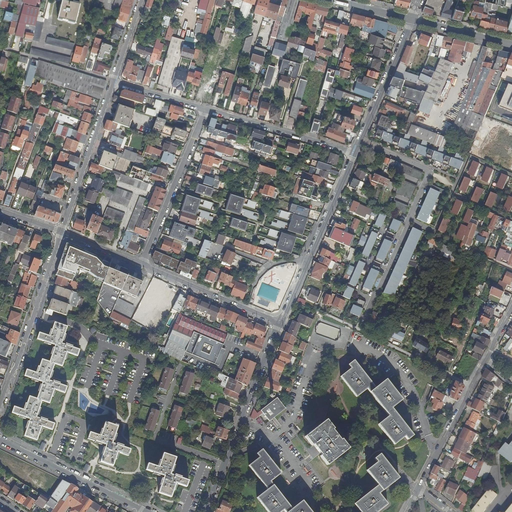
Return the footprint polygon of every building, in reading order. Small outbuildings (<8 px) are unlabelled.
[(115,0),(112,11),(119,13),(121,5),(123,1),(122,0),(115,0)] [(147,0),(144,10),(150,12),(151,8),(153,0),(147,0)] [(201,0),(199,8),(206,11),(207,9),(209,0),(201,0)] [(209,0),(207,9),(206,11),(206,13),(205,15),(210,17),(214,0),(209,0)] [(252,3),(256,4),(257,0),(242,0),(238,16),(248,18),(252,3)] [(254,12),(264,15),(268,0),(257,0),(256,4),(254,12)] [(276,0),(268,0),(264,15),(276,19),(277,14),(280,6),(276,5),(278,0),(276,0)] [(275,21),(268,45),(274,47),(275,42),(276,38),(288,41),(289,37),(294,21),(297,10),(300,1),(296,0),(281,0),(280,6),(277,14),(276,19),(276,20),(275,21)] [(395,0),(394,5),(407,8),(410,0),(395,0)] [(432,0),(430,4),(426,2),(422,12),(425,13),(441,17),(443,8),(444,7),(446,1),(444,0),(432,0)] [(451,0),(446,0),(446,1),(444,7),(443,8),(441,17),(447,18),(450,11),(448,10),(451,0)] [(474,0),(471,16),(481,18),(485,2),(485,0),(474,0)] [(495,0),(494,4),(496,4),(498,5),(500,6),(500,7),(502,7),(502,6),(510,9),(511,3),(506,2),(506,0),(495,0)] [(80,5),(62,1),(58,19),(75,23),(80,5)] [(305,27),(311,28),(311,27),(313,21),(315,13),(317,5),(300,1),(297,10),(294,21),(299,22),(302,11),(304,11),(303,13),(305,13),(309,14),(305,27)] [(498,5),(496,4),(494,4),(485,2),(481,18),(479,26),(506,32),(509,22),(491,18),(492,14),(488,13),(489,11),(491,11),(491,9),(497,10),(498,5)] [(115,28),(124,31),(128,20),(132,8),(121,5),(119,13),(115,28)] [(322,24),(324,24),(326,18),(329,8),(317,5),(315,13),(321,14),(322,15),(324,15),(322,20),(323,20),(322,24)] [(23,8),(18,24),(26,25),(36,27),(36,26),(37,22),(38,17),(39,11),(23,8)] [(464,12),(455,9),(454,12),(452,15),(462,18),(464,12)] [(327,32),(337,35),(338,32),(340,24),(344,12),(339,11),(337,18),(338,18),(337,23),(331,21),(331,20),(331,19),(326,18),(324,24),(322,30),(326,31),(325,33),(327,33),(327,32)] [(396,25),(352,14),(350,24),(363,27),(363,25),(372,28),(371,34),(368,43),(381,48),(384,39),(386,31),(397,34),(398,29),(396,25)] [(18,16),(13,15),(12,17),(11,22),(12,22),(9,34),(12,35),(11,36),(13,37),(18,16)] [(171,17),(164,15),(163,19),(161,24),(168,26),(169,23),(169,21),(171,17)] [(206,33),(211,17),(209,17),(210,17),(205,15),(204,19),(200,32),(206,33)] [(38,42),(43,23),(42,23),(37,22),(36,26),(36,27),(32,41),(38,42)] [(24,33),(25,32),(26,25),(18,24),(15,38),(23,39),(24,33)] [(342,39),(345,40),(346,36),(349,27),(340,24),(338,32),(345,34),(344,35),(343,35),(342,39)] [(28,43),(32,44),(32,41),(36,27),(26,25),(25,32),(24,33),(26,33),(25,38),(25,41),(28,41),(28,43)] [(173,33),(174,28),(170,26),(169,26),(166,37),(169,37),(168,40),(171,41),(172,37),(172,35),(173,33)] [(314,28),(311,27),(311,28),(307,41),(307,42),(305,47),(316,51),(317,48),(318,45),(313,43),(318,29),(314,28)] [(124,31),(115,28),(112,37),(111,39),(115,40),(115,39),(118,40),(120,35),(122,36),(124,31)] [(184,41),(183,47),(190,49),(195,50),(195,49),(196,44),(199,35),(195,34),(193,41),(185,38),(184,41)] [(432,38),(423,34),(419,43),(428,47),(432,38)] [(429,50),(433,51),(436,41),(438,35),(433,34),(432,36),(434,37),(429,50)] [(253,36),(246,39),(240,56),(246,58),(253,36)] [(75,44),(53,38),(47,37),(45,44),(73,50),(75,44)] [(171,41),(157,85),(170,89),(176,70),(178,62),(181,51),(183,47),(184,41),(175,38),(172,37),(171,41)] [(295,38),(289,37),(288,41),(287,45),(287,46),(292,47),(298,49),(301,40),(301,39),(295,37),(295,38)] [(446,48),(451,50),(452,47),(454,39),(445,37),(443,43),(447,44),(446,48)] [(98,54),(102,40),(96,38),(91,52),(98,54)] [(454,39),(452,47),(465,50),(467,42),(454,39)] [(298,51),(303,52),(305,47),(307,42),(301,40),(298,49),(298,51)] [(146,72),(143,80),(142,83),(146,85),(151,70),(152,71),(154,63),(161,65),(163,62),(158,61),(163,45),(160,44),(157,44),(158,42),(156,41),(153,50),(151,57),(146,72)] [(84,61),(85,59),(88,47),(89,43),(85,42),(81,55),(79,62),(84,63),(84,61)] [(287,45),(275,42),(274,47),(272,54),(283,57),(285,53),(287,46),(287,45)] [(448,60),(450,61),(460,63),(462,56),(467,57),(471,56),(474,44),(467,42),(465,50),(452,47),(451,50),(448,58),(448,60)] [(109,54),(111,47),(108,45),(102,43),(98,57),(103,59),(105,52),(109,54)] [(137,52),(151,57),(153,50),(147,47),(139,45),(137,52)] [(266,50),(254,46),(252,53),(253,53),(264,57),(266,50)] [(345,46),(339,66),(350,70),(351,66),(349,65),(351,59),(352,55),(354,49),(345,46)] [(461,108),(477,114),(478,111),(490,84),(492,85),(499,71),(498,70),(493,69),(491,69),(483,67),(484,62),(486,57),(487,52),(490,48),(483,46),(478,62),(471,79),(461,107),(461,108)] [(309,58),(313,60),(315,55),(316,51),(305,47),(303,52),(303,53),(310,56),(309,58)] [(386,50),(375,47),(372,55),(383,58),(386,50)] [(71,58),(31,48),(29,54),(69,64),(71,58)] [(332,53),(320,48),(317,48),(316,51),(326,55),(331,57),(332,53)] [(199,50),(195,49),(195,50),(193,54),(192,57),(191,62),(195,63),(199,50)] [(501,61),(505,62),(508,62),(511,53),(500,50),(496,61),(495,63),(493,69),(498,70),(499,67),(503,68),(504,63),(501,62),(501,61)] [(186,64),(190,65),(191,62),(192,57),(193,54),(189,53),(181,51),(178,62),(186,64)] [(401,61),(408,64),(411,56),(411,54),(405,51),(401,61)] [(81,55),(74,53),(72,61),(79,63),(79,62),(81,55)] [(259,72),(264,57),(253,53),(248,69),(259,72)] [(27,64),(29,57),(20,55),(18,62),(27,64)] [(367,60),(369,61),(372,62),(371,67),(378,70),(381,61),(368,57),(367,60)] [(450,61),(448,60),(446,60),(445,59),(440,58),(435,71),(429,86),(426,92),(425,95),(434,99),(450,61)] [(300,63),(283,59),(279,73),(283,74),(284,69),(289,71),(288,74),(291,75),(290,78),(295,79),(300,63)] [(320,61),(315,59),(312,66),(316,67),(315,69),(318,70),(318,68),(322,69),(323,64),(320,63),(320,61)] [(25,85),(31,87),(33,78),(34,76),(38,62),(33,60),(31,66),(31,65),(25,85)] [(56,84),(100,99),(102,94),(92,91),(93,86),(74,80),(76,72),(53,65),(39,60),(38,62),(34,76),(56,84)] [(128,60),(125,70),(123,75),(127,76),(126,79),(127,80),(128,78),(130,73),(132,65),(133,61),(128,60)] [(408,64),(401,61),(394,77),(398,78),(399,78),(403,79),(405,73),(408,64)] [(467,78),(471,79),(478,62),(474,61),(467,78)] [(104,69),(110,71),(111,67),(96,62),(93,73),(100,75),(101,74),(102,74),(104,69)] [(175,90),(179,77),(180,75),(180,72),(183,73),(182,75),(185,76),(186,77),(190,65),(186,64),(178,62),(176,70),(177,70),(171,88),(175,90)] [(505,62),(504,63),(503,68),(499,67),(498,70),(499,71),(504,72),(505,72),(508,64),(508,62),(505,62)] [(511,65),(508,64),(505,72),(504,72),(501,78),(503,79),(507,80),(511,81),(511,65)] [(128,78),(131,79),(132,80),(135,80),(136,78),(143,80),(146,72),(139,69),(139,68),(132,65),(130,73),(128,78)] [(185,80),(192,82),(195,71),(196,67),(194,66),(190,65),(186,77),(185,80)] [(275,68),(268,66),(264,80),(263,82),(262,85),(269,87),(275,68)] [(419,78),(419,80),(424,82),(424,84),(429,86),(435,71),(430,69),(429,71),(424,68),(419,78)] [(339,72),(336,70),(335,72),(334,74),(347,78),(349,72),(341,69),(339,72)] [(376,79),(378,72),(369,69),(366,75),(376,79)] [(318,101),(326,103),(327,100),(328,96),(331,87),(334,74),(335,72),(327,70),(318,101)] [(195,71),(192,82),(199,84),(202,74),(202,73),(195,71)] [(225,94),(228,96),(235,75),(224,71),(223,71),(219,83),(222,85),(225,76),(230,77),(225,94)] [(490,84),(478,111),(485,114),(500,79),(501,78),(504,72),(499,71),(492,85),(490,84)] [(86,75),(76,72),(74,80),(93,86),(104,89),(106,81),(101,79),(101,80),(86,75)] [(405,73),(403,79),(405,80),(412,82),(417,83),(419,80),(419,78),(405,73)] [(290,79),(281,76),(278,85),(287,88),(290,79)] [(364,77),(362,84),(375,88),(377,86),(371,84),(373,80),(364,77)] [(398,78),(394,77),(386,95),(398,100),(400,97),(408,99),(408,100),(417,104),(417,103),(420,105),(425,95),(426,92),(422,91),(422,92),(404,86),(405,80),(403,79),(399,78),(398,78)] [(289,117),(295,119),(301,101),(307,81),(301,79),(289,117)] [(32,89),(30,89),(29,92),(34,94),(35,90),(36,91),(35,95),(40,96),(42,92),(44,84),(37,82),(36,86),(33,85),(32,89)] [(353,92),(371,98),(375,89),(355,82),(355,84),(356,84),(353,92)] [(511,85),(508,84),(499,106),(511,111),(511,85)] [(92,91),(102,94),(104,89),(93,86),(92,91)] [(237,102),(245,105),(250,91),(246,90),(246,88),(242,86),(241,89),(237,102)] [(231,100),(237,102),(241,89),(235,87),(231,100)] [(340,100),(342,94),(343,91),(331,87),(328,96),(332,97),(340,100)] [(91,100),(91,98),(82,95),(80,99),(74,98),(76,93),(68,90),(63,101),(66,102),(67,99),(70,99),(68,105),(67,104),(66,106),(85,112),(90,114),(91,109),(84,106),(84,108),(72,103),(73,100),(89,105),(90,103),(91,103),(92,101),(91,100)] [(121,92),(120,97),(135,102),(136,102),(142,104),(144,97),(123,90),(121,92)] [(260,94),(254,92),(250,104),(253,105),(252,108),(255,109),(260,94)] [(361,102),(363,98),(346,92),(345,95),(354,98),(353,100),(361,102)] [(134,107),(136,102),(135,102),(120,97),(114,96),(113,101),(131,106),(134,107)] [(17,114),(21,100),(12,97),(7,111),(17,114)] [(258,113),(266,116),(270,102),(262,100),(258,113)] [(61,110),(63,105),(54,101),(52,107),(61,110)] [(164,106),(165,103),(162,102),(159,109),(159,110),(165,112),(168,112),(179,116),(182,116),(183,113),(184,110),(171,106),(170,108),(164,106)] [(398,112),(400,108),(387,103),(386,107),(389,108),(394,110),(398,112)] [(331,112),(333,107),(328,105),(326,104),(324,110),(331,112)] [(119,105),(113,122),(126,127),(128,128),(134,110),(119,105)] [(359,116),(362,108),(354,105),(351,113),(359,116)] [(45,114),(46,114),(48,109),(40,107),(34,123),(37,124),(39,125),(40,122),(42,123),(45,114)] [(147,108),(145,114),(157,117),(158,113),(159,110),(159,109),(157,109),(156,111),(147,108)] [(281,111),(272,108),(269,118),(278,121),(281,111)] [(404,110),(400,108),(398,112),(396,116),(401,118),(404,110)] [(477,114),(461,108),(454,124),(452,128),(451,131),(474,141),(484,117),(477,114)] [(89,123),(92,115),(90,114),(85,112),(82,120),(89,123)] [(177,121),(179,116),(168,112),(166,117),(177,121)] [(411,112),(407,123),(412,125),(412,124),(414,120),(416,114),(411,112)] [(80,124),(79,129),(78,130),(78,132),(85,135),(89,124),(69,117),(61,114),(59,113),(57,119),(69,123),(70,121),(76,123),(76,122),(80,124)] [(16,117),(7,114),(2,129),(11,132),(16,117)] [(334,123),(332,128),(333,129),(343,132),(345,127),(352,130),(355,121),(340,115),(336,124),(334,123)] [(382,116),(378,125),(379,125),(389,128),(390,129),(393,120),(382,116)] [(176,130),(164,126),(165,125),(166,121),(157,117),(153,129),(161,132),(161,134),(171,137),(171,138),(171,139),(172,139),(173,140),(173,139),(174,139),(184,142),(187,133),(176,129),(176,130)] [(211,119),(208,128),(220,131),(221,127),(219,126),(219,128),(215,127),(217,121),(211,119)] [(107,120),(104,130),(111,132),(114,133),(116,127),(121,128),(121,129),(125,130),(126,127),(113,122),(107,120)] [(310,132),(317,134),(320,124),(321,121),(319,120),(319,122),(313,120),(310,132)] [(405,122),(400,133),(406,134),(407,135),(408,133),(412,125),(407,123),(405,122)] [(36,127),(37,124),(34,123),(28,140),(33,142),(34,139),(32,138),(36,127)] [(55,124),(52,132),(67,138),(78,142),(84,145),(87,136),(85,135),(78,132),(55,124)] [(228,127),(222,125),(221,127),(220,131),(234,136),(237,127),(228,124),(228,127)] [(437,134),(412,124),(412,125),(408,133),(413,135),(422,138),(425,139),(433,142),(437,134)] [(19,130),(15,140),(19,142),(20,139),(23,131),(23,129),(25,126),(23,125),(21,131),(19,130)] [(332,128),(329,127),(326,133),(331,135),(330,137),(343,142),(346,134),(343,132),(333,129),(332,128)] [(460,170),(463,162),(459,160),(461,155),(457,153),(455,159),(442,154),(444,148),(440,147),(438,152),(425,147),(427,142),(424,141),(423,140),(421,146),(409,141),(411,135),(408,135),(407,135),(406,134),(404,139),(392,134),(393,130),(390,129),(389,128),(387,133),(375,128),(375,129),(372,128),(370,132),(377,134),(376,138),(460,170)] [(265,132),(253,129),(251,137),(262,140),(265,132)] [(23,131),(20,139),(24,140),(25,139),(25,138),(27,139),(29,133),(23,131)] [(9,135),(0,132),(0,133),(0,147),(5,149),(9,135)] [(123,149),(127,138),(124,137),(114,133),(111,132),(107,143),(123,149)] [(437,134),(433,142),(433,143),(441,146),(444,136),(437,134)] [(268,140),(266,146),(276,149),(277,143),(279,144),(281,138),(275,136),(276,136),(273,135),(272,138),(275,138),(274,142),(268,140)] [(75,153),(78,142),(67,138),(64,148),(75,153)] [(12,145),(21,149),(24,140),(20,139),(19,142),(15,140),(14,140),(12,145)] [(166,141),(162,151),(173,155),(177,145),(166,141)] [(207,145),(208,146),(216,148),(215,151),(220,153),(222,146),(205,141),(205,143),(208,144),(207,145)] [(30,143),(30,144),(26,143),(24,150),(31,152),(33,145),(30,143)] [(295,145),(287,143),(284,151),(297,155),(299,145),(295,144),(295,145)] [(117,157),(122,159),(123,155),(105,148),(104,151),(117,157)] [(171,165),(175,156),(173,155),(162,151),(155,148),(153,153),(163,157),(161,161),(171,165)] [(214,156),(215,151),(207,149),(204,148),(202,152),(214,156)] [(227,148),(225,154),(232,157),(234,150),(227,148)] [(27,162),(31,152),(24,150),(20,160),(23,161),(27,162)] [(125,150),(123,155),(122,159),(134,163),(137,156),(137,154),(125,150)] [(68,167),(76,169),(80,158),(73,156),(62,152),(61,151),(55,165),(62,167),(65,159),(70,161),(68,167)] [(112,170),(117,157),(104,151),(98,165),(104,167),(107,168),(111,170),(112,170)] [(339,156),(330,153),(327,163),(335,166),(339,156)] [(221,163),(222,160),(214,158),(204,155),(202,160),(204,160),(202,165),(211,168),(212,164),(217,166),(218,162),(221,163)] [(383,163),(389,164),(390,159),(385,158),(385,157),(382,155),(381,157),(385,159),(383,163)] [(140,169),(144,159),(137,156),(134,163),(133,166),(140,169)] [(388,166),(400,172),(402,165),(391,159),(389,164),(388,166)] [(19,163),(17,168),(24,170),(27,162),(23,161),(22,164),(19,163)] [(474,176),(480,164),(474,161),(469,174),(474,176)] [(327,169),(328,165),(319,162),(318,165),(314,164),(313,167),(323,171),(324,168),(327,169)] [(101,175),(104,167),(98,165),(91,163),(89,170),(92,171),(91,172),(92,173),(93,172),(94,173),(94,172),(101,175)] [(64,180),(71,183),(75,172),(62,167),(55,165),(53,170),(66,174),(64,180)] [(208,177),(212,168),(211,168),(202,165),(199,174),(205,176),(208,177)] [(400,172),(420,180),(423,174),(402,165),(400,172)] [(275,176),(276,171),(259,166),(258,171),(275,176)] [(17,167),(13,176),(14,177),(20,180),(24,170),(17,168),(17,167)] [(155,167),(153,174),(163,178),(166,179),(169,171),(159,168),(158,168),(155,167)] [(488,182),(494,170),(488,167),(482,180),(488,182)] [(317,169),(315,176),(322,178),(323,179),(326,180),(329,173),(317,169)] [(362,181),(366,173),(358,169),(354,177),(362,181)] [(108,176),(118,180),(121,174),(112,170),(111,170),(109,173),(108,176)] [(61,174),(52,171),(49,179),(53,180),(62,182),(61,174)] [(130,174),(148,180),(149,178),(131,171),(130,174)] [(118,180),(150,192),(152,186),(150,185),(129,177),(121,174),(118,180)] [(150,181),(148,180),(130,174),(129,177),(150,185),(150,181)] [(161,183),(163,178),(153,174),(151,179),(161,183)] [(503,189),(509,176),(503,174),(497,186),(503,189)] [(315,183),(326,187),(327,184),(322,182),(321,182),(322,178),(315,176),(313,175),(312,179),(308,177),(307,177),(306,181),(311,182),(315,183)] [(374,175),(373,176),(371,181),(376,183),(379,184),(383,186),(390,188),(392,183),(389,182),(388,179),(386,178),(385,179),(374,175)] [(218,189),(220,181),(218,180),(214,179),(208,177),(205,176),(203,184),(218,189)] [(14,177),(9,191),(14,193),(16,190),(14,189),(16,182),(19,183),(20,180),(14,177)] [(466,192),(471,180),(465,177),(460,190),(466,192)] [(95,178),(91,189),(93,190),(94,190),(99,192),(101,193),(102,190),(100,189),(103,180),(95,178)] [(299,178),(293,194),(297,196),(303,180),(302,179),(299,178)] [(359,188),(360,189),(363,183),(353,178),(349,187),(355,190),(356,187),(359,188)] [(395,194),(411,200),(414,194),(417,187),(399,179),(395,194)] [(311,196),(315,183),(311,182),(306,181),(303,180),(297,196),(310,199),(316,202),(317,198),(311,196)] [(21,196),(25,197),(25,196),(26,195),(28,189),(30,186),(30,184),(26,183),(25,184),(21,183),(17,192),(21,194),(21,196)] [(214,189),(198,184),(196,193),(211,198),(214,189)] [(31,208),(37,210),(38,207),(38,206),(41,199),(43,193),(46,186),(44,185),(41,191),(39,197),(36,196),(34,200),(31,208)] [(58,185),(54,197),(62,199),(64,194),(62,194),(64,187),(58,185)] [(273,192),(275,188),(265,185),(263,191),(260,190),(259,194),(275,199),(277,193),(273,192)] [(416,219),(425,223),(439,192),(444,194),(445,191),(433,185),(430,192),(428,191),(422,205),(424,206),(421,212),(419,212),(416,219)] [(133,194),(115,187),(113,192),(111,198),(110,200),(128,207),(133,194)] [(483,189),(477,187),(472,199),(478,202),(483,189)] [(101,194),(111,198),(113,192),(103,188),(102,190),(101,193),(101,194)] [(166,191),(157,188),(149,208),(154,210),(158,211),(166,191)] [(26,195),(33,198),(35,192),(28,189),(26,195)] [(94,190),(93,190),(91,189),(90,189),(85,201),(94,204),(99,192),(94,190)] [(492,207),(497,194),(491,192),(486,204),(492,207)] [(41,199),(63,206),(65,202),(66,200),(62,199),(54,197),(43,193),(41,199)] [(308,203),(310,199),(297,196),(293,194),(291,193),(290,196),(295,198),(294,199),(303,202),(303,201),(308,203)] [(12,197),(7,195),(3,204),(8,206),(12,197)] [(198,209),(199,206),(210,210),(213,203),(188,195),(183,212),(191,214),(198,217),(212,221),(213,217),(209,216),(210,213),(198,209)] [(242,209),(243,206),(255,210),(257,203),(256,203),(252,202),(232,195),(227,211),(256,221),(258,217),(253,216),(254,213),(242,209)] [(126,248),(127,249),(130,243),(131,240),(133,235),(134,232),(136,227),(142,211),(144,206),(146,202),(147,199),(140,197),(121,244),(126,247),(126,248)] [(453,212),(458,214),(464,202),(461,201),(461,199),(459,197),(454,207),(455,208),(453,212)] [(362,212),(364,206),(363,205),(361,208),(358,207),(359,204),(351,200),(348,206),(351,208),(349,212),(364,219),(366,214),(362,212)] [(394,201),(392,209),(397,210),(405,214),(408,207),(394,201)] [(146,230),(154,210),(149,208),(148,207),(144,206),(142,211),(136,227),(140,229),(140,228),(146,230)] [(56,213),(38,207),(37,210),(34,216),(54,224),(58,222),(61,214),(56,213)] [(125,214),(107,207),(104,214),(111,217),(122,221),(125,214)] [(82,231),(81,233),(84,234),(86,229),(92,215),(93,212),(86,209),(84,214),(87,215),(84,222),(76,219),(73,228),(82,231)] [(458,238),(462,240),(474,211),(469,209),(464,221),(466,221),(464,225),(462,224),(458,233),(459,234),(458,238)] [(303,216),(302,218),(306,219),(307,219),(317,222),(318,220),(314,219),(315,216),(313,216),(314,213),(305,210),(303,215),(305,216),(304,217),(303,216)] [(271,225),(301,235),(306,219),(302,218),(282,211),(280,217),(291,221),(291,224),(278,220),(277,223),(272,222),(271,225)] [(343,296),(350,299),(385,216),(381,214),(378,212),(374,211),(372,215),(377,217),(374,224),(373,224),(370,231),(371,232),(368,239),(363,237),(360,244),(365,247),(362,254),(360,253),(357,261),(358,261),(355,268),(350,266),(347,274),(352,276),(349,283),(348,282),(346,286),(347,286),(343,296)] [(489,229),(494,231),(495,228),(500,216),(488,211),(486,216),(493,219),(489,229)] [(182,212),(179,221),(188,224),(194,226),(198,217),(191,214),(183,212),(182,212)] [(102,219),(92,215),(86,229),(97,233),(100,225),(102,219)] [(444,216),(437,230),(442,232),(444,228),(445,228),(449,220),(446,218),(446,217),(444,216)] [(511,221),(500,216),(495,228),(503,231),(503,230),(507,231),(511,221)] [(233,218),(231,227),(238,229),(241,230),(245,231),(248,223),(233,218)] [(359,224),(365,226),(366,223),(360,220),(359,221),(355,219),(351,227),(355,230),(359,222),(360,223),(359,224)] [(400,223),(393,219),(387,232),(395,235),(400,223)] [(341,226),(331,222),(330,225),(333,227),(334,228),(347,233),(348,230),(345,228),(346,225),(342,223),(341,226)] [(14,228),(2,223),(2,225),(0,229),(0,241),(3,243),(7,244),(14,228)] [(196,229),(190,227),(189,230),(185,229),(186,226),(176,223),(170,237),(195,247),(198,240),(193,238),(196,229)] [(112,236),(116,237),(117,233),(100,225),(97,233),(96,234),(111,240),(112,236)] [(140,229),(136,227),(134,232),(139,234),(142,235),(147,236),(149,232),(140,229)] [(383,292),(394,296),(395,291),(421,232),(412,227),(409,235),(410,236),(409,239),(407,243),(405,242),(399,256),(401,257),(399,260),(398,264),(396,263),(390,278),(391,278),(390,282),(388,285),(386,285),(383,292)] [(468,227),(462,242),(468,245),(470,242),(469,242),(474,230),(468,227)] [(7,244),(11,246),(13,241),(18,229),(14,228),(7,244)] [(347,233),(334,228),(330,238),(348,246),(353,236),(347,233)] [(13,241),(20,244),(24,235),(25,232),(18,229),(13,241)] [(290,253),(295,237),(270,229),(268,236),(280,239),(279,242),(267,238),(266,241),(261,240),(260,244),(290,253)] [(133,235),(131,240),(136,242),(138,237),(139,234),(134,232),(133,235)] [(484,234),(479,233),(474,245),(478,247),(480,241),(485,243),(487,238),(483,237),(484,234)] [(42,237),(35,234),(30,248),(35,250),(38,242),(40,243),(42,237)] [(223,246),(226,236),(219,234),(216,244),(223,246)] [(18,250),(24,253),(30,237),(24,235),(20,244),(18,250)] [(382,265),(393,239),(385,236),(374,261),(382,265)] [(436,240),(430,237),(428,242),(427,244),(431,246),(433,244),(438,246),(440,242),(436,240)] [(274,252),(260,248),(251,245),(238,240),(235,239),(233,244),(241,247),(240,249),(247,251),(255,254),(271,259),(274,252)] [(182,247),(165,240),(161,249),(164,251),(178,256),(182,247)] [(205,259),(212,242),(205,240),(198,256),(205,259)] [(64,242),(53,274),(58,276),(68,279),(69,279),(72,281),(77,267),(89,270),(89,272),(96,277),(104,280),(106,276),(108,270),(109,265),(109,264),(110,263),(103,261),(95,256),(64,242)] [(140,247),(130,243),(127,249),(127,250),(137,254),(140,247)] [(444,245),(439,254),(450,260),(455,251),(444,245)] [(511,254),(506,252),(506,251),(507,250),(506,250),(507,247),(506,247),(502,245),(496,259),(502,262),(503,259),(508,261),(511,254)] [(161,249),(156,247),(152,258),(154,264),(158,265),(159,262),(177,269),(176,273),(190,279),(197,263),(182,258),(181,261),(163,254),(164,251),(161,249)] [(484,254),(485,255),(492,258),(494,254),(495,251),(490,248),(487,247),(484,254)] [(322,249),(320,255),(322,256),(327,259),(330,252),(322,249)] [(230,267),(231,264),(236,254),(227,251),(222,264),(230,267)] [(21,262),(31,266),(32,263),(33,259),(23,255),(21,262)] [(327,259),(322,256),(320,261),(319,262),(328,266),(327,267),(328,267),(332,269),(335,262),(327,259)] [(37,277),(39,277),(40,274),(36,273),(40,262),(34,259),(33,259),(32,263),(31,266),(30,269),(28,273),(37,277)] [(315,266),(312,273),(313,273),(311,277),(320,281),(324,271),(326,272),(328,267),(327,267),(315,261),(313,265),(315,266)] [(9,283),(11,284),(13,280),(18,267),(16,266),(14,265),(8,281),(10,281),(9,283)] [(103,282),(121,290),(129,274),(109,265),(108,270),(106,276),(104,280),(103,282)] [(369,294),(380,269),(372,265),(361,291),(369,294)] [(25,276),(22,284),(30,287),(35,288),(35,287),(33,286),(37,277),(28,273),(30,269),(27,267),(24,276),(25,276)] [(213,281),(217,282),(221,272),(220,270),(215,268),(212,268),(211,268),(210,269),(209,271),(205,280),(212,283),(213,281)] [(219,279),(230,284),(231,280),(233,277),(221,272),(219,279)] [(510,284),(511,280),(511,273),(508,272),(503,281),(501,280),(497,288),(504,291),(508,283),(510,284)] [(143,280),(129,274),(121,290),(136,297),(143,280)] [(57,280),(57,281),(56,284),(64,287),(67,280),(68,281),(69,279),(68,279),(58,276),(57,280)] [(248,287),(231,280),(230,284),(229,286),(233,288),(231,294),(243,299),(248,287)] [(26,299),(30,287),(22,284),(18,296),(26,299)] [(57,286),(52,299),(67,304),(69,305),(93,313),(97,300),(57,286)] [(497,288),(493,286),(491,293),(502,298),(504,291),(497,288)] [(305,296),(308,297),(307,299),(316,303),(318,297),(319,298),(321,293),(312,289),(309,288),(305,296)] [(174,292),(170,298),(174,301),(179,295),(174,292)] [(174,305),(177,307),(179,308),(177,312),(180,313),(182,308),(179,307),(185,295),(181,293),(179,296),(174,305)] [(329,305),(331,296),(325,294),(324,297),(325,298),(323,304),(328,305),(329,305)] [(22,310),(26,299),(18,296),(14,307),(22,310)] [(193,300),(193,298),(188,296),(182,310),(192,315),(197,302),(193,300)] [(345,301),(336,297),(332,306),(342,309),(345,301)] [(134,306),(118,298),(115,304),(131,312),(134,306)] [(64,315),(67,304),(52,299),(49,310),(53,311),(64,315)] [(350,313),(359,317),(365,302),(358,299),(355,306),(353,305),(350,313)] [(210,306),(199,301),(194,312),(199,313),(200,311),(207,314),(210,306)] [(164,306),(161,311),(167,315),(171,310),(164,306)] [(210,321),(214,323),(216,317),(219,310),(210,306),(207,314),(212,316),(210,321)] [(486,307),(483,314),(490,317),(490,318),(493,310),(486,307)] [(223,313),(225,310),(220,308),(219,310),(216,317),(223,320),(224,318),(226,314),(223,313)] [(266,316),(269,311),(263,308),(260,314),(266,316)] [(17,326),(21,314),(11,311),(8,322),(17,326)] [(131,320),(112,311),(110,317),(128,326),(131,320)] [(239,316),(227,311),(226,314),(224,318),(236,323),(239,316)] [(377,314),(378,313),(374,311),(368,324),(372,325),(371,327),(373,328),(374,326),(378,328),(379,327),(382,329),(385,322),(385,321),(385,319),(384,317),(383,316),(377,314)] [(221,348),(228,333),(227,332),(219,329),(214,327),(213,326),(203,323),(180,313),(174,326),(172,325),(162,343),(166,345),(163,353),(181,361),(184,351),(218,365),(224,351),(223,351),(223,348),(221,348)] [(300,314),(297,322),(300,324),(309,328),(313,320),(300,314)] [(479,321),(478,321),(476,325),(484,329),(490,317),(483,314),(482,314),(479,321)] [(236,329),(243,332),(247,323),(248,320),(239,316),(236,323),(235,325),(237,326),(236,329)] [(153,325),(161,328),(164,319),(156,317),(153,325)] [(464,322),(454,319),(451,328),(462,331),(464,322)] [(293,320),(287,333),(295,337),(300,324),(297,322),(293,320)] [(245,333),(247,334),(251,335),(252,333),(256,324),(256,323),(252,321),(251,324),(247,323),(243,332),(240,338),(243,338),(245,333)] [(63,340),(64,341),(66,334),(65,334),(67,326),(55,322),(52,330),(51,329),(49,336),(39,333),(37,339),(44,341),(44,342),(51,345),(51,344),(55,345),(54,348),(53,347),(51,354),(52,354),(49,362),(42,359),(40,367),(38,366),(36,373),(27,370),(24,376),(32,379),(31,380),(38,382),(38,381),(42,382),(41,385),(40,385),(38,391),(39,392),(37,399),(29,396),(27,403),(25,403),(23,410),(14,407),(12,413),(19,415),(19,417),(25,419),(26,418),(30,419),(29,422),(28,421),(25,428),(27,429),(24,436),(37,440),(39,433),(41,433),(43,427),(52,430),(54,423),(47,421),(48,420),(41,417),(41,419),(37,417),(37,414),(39,415),(41,408),(40,408),(42,401),(50,403),(52,396),(53,396),(55,390),(65,393),(67,386),(60,384),(60,383),(53,380),(53,382),(49,380),(50,377),(51,378),(54,371),(52,371),(55,364),(62,366),(65,359),(66,359),(68,352),(77,356),(80,349),(72,347),(73,346),(66,344),(66,345),(62,343),(63,340)] [(319,322),(315,333),(335,339),(338,329),(319,322)] [(7,337),(5,341),(11,343),(16,345),(20,333),(0,324),(0,327),(6,330),(7,329),(10,331),(7,337)] [(266,328),(256,324),(252,333),(262,337),(266,328)] [(394,331),(389,340),(394,343),(395,342),(400,344),(404,336),(394,331)] [(284,338),(282,342),(284,342),(291,346),(292,346),(296,338),(295,337),(287,333),(286,332),(284,338)] [(240,342),(242,338),(240,338),(229,333),(227,337),(240,342)] [(482,337),(479,343),(487,347),(490,341),(482,337)] [(0,354),(5,357),(11,343),(5,341),(0,338),(0,354)] [(257,338),(255,344),(262,346),(264,341),(257,338)] [(429,346),(416,339),(413,345),(426,353),(429,346)] [(246,346),(260,352),(262,346),(255,344),(248,341),(247,340),(245,344),(246,345),(246,346)] [(282,343),(279,350),(281,351),(288,354),(291,346),(284,342),(283,343),(282,343)] [(485,346),(477,342),(473,350),(481,354),(485,346)] [(436,357),(450,364),(453,357),(439,350),(436,357)] [(286,362),(289,355),(288,354),(281,351),(279,357),(275,356),(274,358),(276,359),(278,360),(279,359),(286,362)] [(244,358),(235,380),(238,382),(247,386),(256,363),(244,358)] [(0,368),(1,367),(6,369),(8,363),(0,359),(0,368)] [(276,359),(272,368),(281,372),(285,363),(278,360),(276,359)] [(348,365),(351,368),(341,376),(356,397),(367,389),(388,416),(378,424),(394,445),(404,437),(407,440),(413,435),(391,408),(402,399),(386,379),(375,387),(354,360),(348,365)] [(171,369),(171,367),(167,365),(158,390),(163,391),(164,389),(167,390),(174,370),(171,369)] [(272,368),(269,378),(278,382),(281,372),(272,368)] [(493,379),(497,382),(499,379),(487,369),(483,377),(491,382),(493,379)] [(190,371),(190,373),(186,372),(179,392),(182,393),(181,395),(186,397),(195,373),(190,371)] [(446,376),(442,374),(434,389),(438,391),(446,376)] [(231,378),(226,388),(238,394),(242,385),(237,383),(238,382),(235,380),(231,378)] [(278,382),(269,378),(264,387),(276,391),(280,383),(278,382)] [(450,393),(448,397),(457,401),(464,387),(463,385),(455,381),(453,387),(451,387),(450,390),(448,389),(446,392),(448,393),(450,393)] [(487,402),(492,393),(494,388),(490,386),(488,384),(487,384),(479,398),(487,402)] [(225,388),(223,393),(239,400),(240,398),(239,398),(240,397),(241,396),(240,396),(241,395),(238,394),(226,388),(225,388)] [(445,395),(444,395),(438,391),(434,389),(433,392),(431,396),(442,402),(445,395)] [(438,412),(447,396),(445,395),(442,402),(431,396),(429,401),(434,403),(432,407),(428,405),(426,410),(436,414),(437,411),(438,412)] [(286,408),(278,398),(261,410),(270,420),(286,408)] [(469,403),(467,406),(482,413),(484,414),(485,413),(482,411),(486,403),(477,399),(473,407),(472,406),(472,405),(469,403)] [(220,403),(216,415),(227,419),(230,407),(220,403)] [(178,405),(178,407),(175,406),(168,426),(171,427),(170,429),(175,431),(183,406),(178,405)] [(157,410),(157,408),(153,407),(145,429),(150,430),(150,428),(153,429),(160,411),(157,410)] [(493,414),(491,418),(499,422),(502,423),(506,413),(497,408),(496,410),(500,411),(497,416),(493,414)] [(476,425),(478,426),(480,420),(481,417),(479,416),(480,415),(474,412),(469,421),(468,421),(465,428),(472,431),(475,433),(476,430),(474,429),(476,425)] [(333,428),(327,420),(305,437),(312,445),(313,445),(321,455),(320,456),(327,465),(349,448),(342,439),(340,440),(332,429),(333,428)] [(118,453),(128,456),(130,450),(123,447),(123,446),(117,444),(116,445),(112,443),(113,441),(114,441),(117,434),(115,434),(118,426),(115,425),(115,426),(105,422),(103,429),(102,429),(99,436),(90,432),(87,439),(95,441),(94,442),(101,445),(101,444),(105,445),(105,448),(104,448),(101,454),(102,455),(100,462),(112,466),(115,459),(116,460),(118,453)] [(203,426),(201,425),(199,430),(202,431),(206,433),(207,433),(208,434),(210,427),(203,425),(203,426)] [(219,428),(216,436),(226,440),(229,431),(219,428)] [(465,428),(460,438),(465,440),(472,444),(477,434),(475,433),(472,431),(465,428)] [(210,449),(215,436),(208,434),(207,433),(202,445),(210,449)] [(490,437),(489,440),(493,442),(497,434),(494,433),(493,433),(493,434),(492,434),(490,437)] [(305,460),(311,455),(296,437),(290,441),(305,460)] [(467,454),(472,444),(465,440),(464,441),(460,439),(455,448),(462,452),(467,454)] [(511,444),(510,447),(506,444),(499,453),(511,463),(511,462),(511,444)] [(460,457),(470,462),(471,461),(472,457),(467,454),(462,452),(455,448),(452,454),(455,456),(459,458),(460,457)] [(271,481),(281,473),(263,449),(256,454),(259,457),(249,465),(267,489),(257,497),(268,511),(279,511),(284,509),(285,511),(311,511),(303,500),(292,508),(271,481)] [(173,465),(175,458),(163,454),(161,461),(159,461),(157,467),(148,464),(146,470),(153,473),(153,474),(159,476),(159,475),(162,476),(159,485),(160,486),(158,493),(171,497),(173,490),(174,491),(176,484),(186,488),(188,481),(181,478),(181,477),(174,475),(174,476),(170,475),(171,472),(172,473),(174,466),(173,465)] [(377,511),(388,504),(379,493),(399,478),(380,454),(374,459),(377,462),(367,470),(378,486),(354,504),(360,511),(377,511)] [(468,477),(471,479),(472,479),(474,475),(475,476),(476,475),(478,476),(484,463),(482,462),(472,457),(471,461),(474,463),(472,469),(468,467),(465,476),(468,477)] [(439,464),(438,466),(441,468),(449,472),(454,462),(446,458),(445,461),(444,461),(443,462),(444,463),(442,466),(439,464)] [(492,465),(484,462),(484,463),(478,476),(486,480),(492,465)] [(439,472),(441,468),(438,466),(436,465),(432,473),(441,477),(443,478),(445,475),(439,472)] [(439,483),(436,489),(441,492),(446,481),(442,479),(440,481),(438,480),(437,482),(439,483)] [(73,509),(77,511),(78,511),(85,511),(86,511),(93,503),(76,491),(78,489),(75,486),(62,480),(50,498),(57,503),(53,509),(50,511),(63,511),(68,505),(73,509)] [(446,492),(455,496),(459,486),(451,482),(446,492)] [(5,491),(8,493),(11,488),(5,484),(1,489),(4,492),(5,491)] [(22,496),(28,487),(24,485),(17,495),(14,499),(22,505),(26,498),(22,496)] [(18,488),(14,486),(6,497),(13,501),(14,499),(17,495),(14,493),(18,488)] [(489,503),(490,504),(497,495),(490,489),(472,511),(484,511),(487,509),(486,508),(489,503)] [(464,502),(463,503),(461,505),(465,507),(469,497),(461,490),(456,497),(459,499),(458,500),(461,502),(461,501),(464,502)] [(35,502),(43,508),(44,507),(46,504),(48,500),(40,495),(36,501),(35,502)] [(36,501),(28,496),(26,498),(22,505),(30,510),(35,502),(36,501)] [(46,504),(50,506),(53,509),(57,503),(50,498),(48,500),(46,504)] [(219,509),(216,507),(213,511),(228,511),(232,504),(222,501),(219,509)] [(97,505),(93,502),(93,503),(86,511),(96,511),(100,507),(97,505)]
